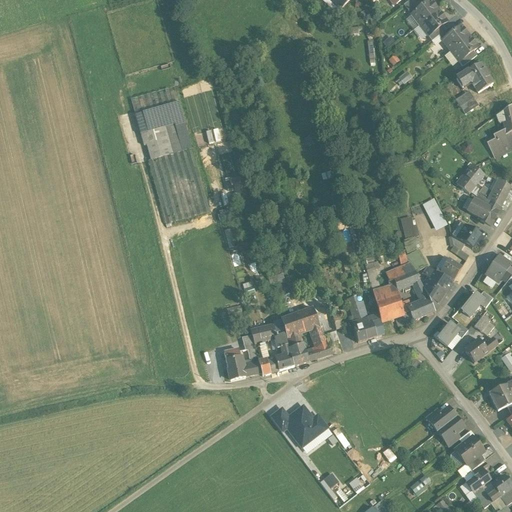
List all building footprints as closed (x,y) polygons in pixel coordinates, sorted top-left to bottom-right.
[(422,0),(411,0),(404,6),(411,15),(425,4),(422,0)] [(425,4),(411,15),(420,26),(439,12),(430,1),(425,4)] [(441,18),(438,13),(439,12),(420,26),(428,37),(442,26),(447,22),(443,18),(441,18)] [(442,26),(428,37),(432,42),(438,37),(446,31),(442,26)] [(446,31),(438,37),(442,41),(456,30),(452,26),(446,31)] [(456,30),(442,41),(450,52),(469,38),(461,27),(456,30)] [(469,38),(450,52),(459,63),(473,52),(478,48),(469,38)] [(473,52),(459,63),(463,68),(477,57),(473,52)] [(480,65),(465,75),(471,83),(471,84),(478,94),(493,85),(480,65)] [(407,72),(397,80),(402,86),(412,78),(407,72)] [(465,75),(457,81),(462,89),(471,83),(465,75)] [(468,93),(456,102),(465,115),(478,106),(468,93)] [(211,213),(180,104),(136,116),(166,226),(211,213)] [(511,115),(505,119),(503,122),(506,132),(507,135),(511,132),(511,115)] [(506,132),(492,139),(492,140),(486,143),(491,152),(511,141),(511,132),(507,135),(506,132)] [(511,141),(491,152),(494,158),(511,149),(511,141)] [(483,175),(474,168),(463,181),(471,189),(480,179),(482,176),(483,176),(483,175)] [(471,189),(463,181),(458,186),(467,194),(471,189)] [(496,189),(507,195),(511,189),(499,183),(496,189)] [(507,195),(496,189),(494,190),(491,195),(489,199),(490,200),(488,203),(489,203),(490,203),(500,209),(507,195)] [(491,195),(483,191),(480,190),(478,195),(488,203),(490,200),(489,199),(491,195)] [(488,203),(478,195),(476,198),(474,201),(486,209),(489,203),(488,203)] [(489,203),(486,209),(474,201),(468,212),(481,219),(479,221),(490,227),(500,209),(490,203),(489,203)] [(447,224),(438,207),(429,212),(437,229),(447,224)] [(411,217),(401,220),(407,241),(417,238),(411,217)] [(483,238),(465,227),(457,239),(457,240),(465,246),(472,250),(475,245),(478,246),(483,238)] [(465,246),(457,240),(457,239),(452,236),(451,238),(453,247),(461,252),(465,246)] [(470,258),(453,247),(449,252),(466,264),(470,258)] [(498,257),(486,275),(498,284),(511,266),(498,257)] [(462,269),(448,260),(440,272),(440,273),(454,282),(462,269)] [(377,263),(365,266),(367,272),(374,270),(374,271),(379,269),(377,263)] [(386,274),(388,284),(394,282),(400,280),(415,273),(410,264),(386,274)] [(452,285),(430,270),(429,269),(424,276),(429,279),(426,284),(421,286),(424,292),(428,301),(429,301),(434,312),(452,285)] [(367,272),(369,281),(377,279),(374,271),(374,270),(367,272)] [(454,282),(440,273),(440,272),(438,271),(436,274),(452,284),(454,282)] [(415,273),(400,280),(394,282),(388,284),(389,289),(380,291),(372,293),(375,303),(398,296),(397,291),(402,290),(412,286),(419,282),(415,273)] [(268,279),(271,286),(280,284),(283,295),(288,294),(282,275),(268,279)] [(377,279),(369,281),(371,287),(372,293),(380,291),(377,279)] [(421,286),(419,282),(412,286),(416,295),(424,292),(421,286)] [(280,284),(271,286),(274,298),(283,295),(280,284)] [(424,292),(416,295),(421,304),(426,317),(435,314),(434,312),(429,301),(428,301),(424,292)] [(493,300),(483,293),(479,298),(484,302),(481,306),(485,309),(493,300)] [(475,295),(468,303),(469,304),(462,312),(470,319),(481,306),(484,302),(479,298),(475,295)] [(398,296),(375,303),(379,316),(380,322),(380,324),(396,319),(402,318),(404,316),(402,309),(398,296)] [(348,301),(350,307),(355,305),(359,304),(357,298),(348,301)] [(367,319),(362,303),(359,304),(355,305),(360,321),(367,319)] [(421,304),(408,310),(407,307),(402,309),(404,316),(402,318),(405,326),(426,317),(421,304)] [(355,305),(350,307),(355,323),(360,321),(355,305)] [(327,348),(313,310),(298,316),(305,334),(310,332),(318,352),(327,348)] [(489,313),(477,329),(487,337),(495,327),(489,323),(493,317),(489,313)] [(305,334),(298,316),(290,318),(281,321),(285,335),(286,339),(299,336),(305,334)] [(336,331),(342,329),(339,316),(333,318),(336,331)] [(367,319),(369,325),(372,324),(380,322),(379,316),(367,319)] [(405,326),(402,318),(396,319),(400,328),(405,326)] [(367,319),(360,321),(362,327),(369,325),(367,319)] [(355,323),(354,324),(356,330),(362,327),(360,321),(355,323)] [(372,324),(376,338),(384,335),(380,324),(380,322),(372,324)] [(369,325),(362,327),(367,341),(376,338),(372,324),(369,325)] [(468,331),(458,324),(455,329),(459,332),(456,336),(461,340),(468,331)] [(450,325),(444,333),(443,332),(437,340),(447,348),(456,336),(459,332),(455,329),(450,325)] [(273,327),(258,330),(261,343),(264,342),(276,339),(276,338),(273,327)] [(356,330),(354,330),(358,344),(367,341),(362,327),(356,330)] [(260,343),(261,343),(258,330),(251,332),(254,345),(260,343)] [(287,346),(288,346),(286,339),(285,335),(276,338),(276,339),(279,349),(280,348),(287,346)] [(299,336),(286,339),(288,346),(290,350),(302,346),(299,336)] [(258,359),(252,337),(242,340),(245,352),(248,351),(250,361),(258,359)] [(492,340),(483,347),(488,354),(497,347),(492,340)] [(478,341),(464,352),(474,365),(488,354),(483,347),(478,341)] [(261,343),(260,343),(264,361),(266,360),(267,363),(271,362),(264,342),(261,343)] [(287,346),(280,348),(283,359),(290,357),(291,357),(287,346)] [(302,346),(290,350),(288,346),(287,346),(291,357),(290,357),(293,368),(308,363),(306,356),(302,346)] [(318,352),(313,353),(315,361),(331,356),(328,348),(327,348),(318,352)] [(239,351),(224,354),(226,361),(240,358),(239,351)] [(313,353),(306,356),(308,363),(315,361),(313,353)] [(511,372),(511,357),(510,354),(502,359),(511,372)] [(280,360),(275,361),(279,373),(293,368),(290,357),(283,359),(280,360)] [(240,358),(226,361),(230,381),(245,378),(243,369),(240,358)] [(422,365),(412,358),(405,367),(415,374),(422,365)] [(270,375),(266,360),(264,361),(258,362),(259,364),(262,374),(263,377),(270,375)] [(279,373),(275,361),(271,362),(267,363),(270,375),(279,373)] [(259,364),(251,367),(253,376),(262,374),(259,364)] [(251,367),(243,369),(245,378),(253,376),(251,367)] [(511,384),(489,395),(494,404),(511,395),(511,394),(511,384)] [(511,397),(511,395),(494,404),(498,412),(509,407),(511,405),(511,397)] [(287,430),(302,449),(327,430),(317,417),(312,421),(302,408),(288,419),(282,424),(287,430)] [(440,415),(429,423),(437,434),(456,419),(448,409),(440,415)] [(437,410),(426,419),(429,423),(440,415),(437,410)] [(271,420),(282,434),(287,430),(282,424),(288,419),(282,411),(271,420)] [(456,419),(437,434),(445,444),(456,435),(464,430),(456,419)] [(338,429),(333,432),(344,449),(349,445),(338,429)] [(456,435),(445,444),(449,449),(460,440),(456,435)] [(472,439),(455,452),(467,467),(481,456),(483,454),(472,439)] [(481,456),(467,467),(471,472),(483,463),(485,461),(481,456)] [(483,463),(472,471),(476,476),(482,472),(487,469),(483,463)] [(482,472),(476,476),(476,477),(466,484),(473,495),(481,489),(490,483),(482,472)] [(412,488),(418,496),(427,490),(425,486),(431,482),(428,477),(412,488)] [(511,488),(503,477),(491,486),(496,493),(500,498),(500,499),(511,489),(511,488)] [(472,504),(477,500),(473,495),(466,484),(460,488),(472,504)] [(491,486),(483,492),(485,495),(488,499),(496,493),(491,486)] [(481,489),(473,495),(477,500),(485,495),(483,492),(481,489)] [(511,489),(500,499),(506,508),(511,503),(511,489)] [(496,493),(488,499),(492,504),(500,498),(496,493)] [(485,495),(477,500),(484,510),(492,504),(485,495)] [(391,511),(382,501),(376,506),(381,511),(391,511)] [(450,511),(444,503),(439,506),(442,511),(450,511)]
